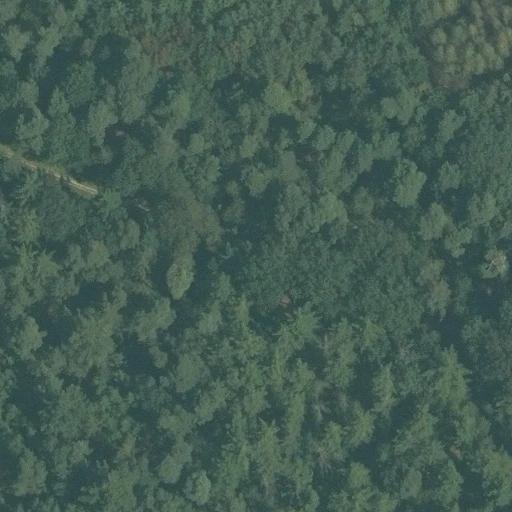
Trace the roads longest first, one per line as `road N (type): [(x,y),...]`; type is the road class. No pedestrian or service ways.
road 1 (track): [(511,342),(93,177)]
road 2 (track): [(511,205),(385,0)]
